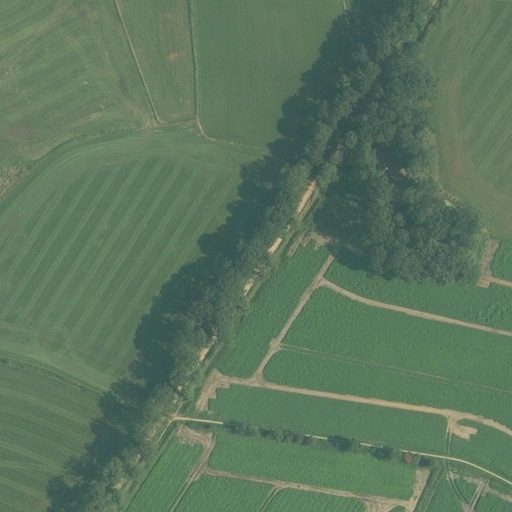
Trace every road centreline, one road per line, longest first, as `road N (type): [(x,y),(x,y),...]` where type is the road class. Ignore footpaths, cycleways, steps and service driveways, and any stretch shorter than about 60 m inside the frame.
road 1 (track): [(431,0),(101,511)]
road 2 (track): [(0,354),(164,414)]
